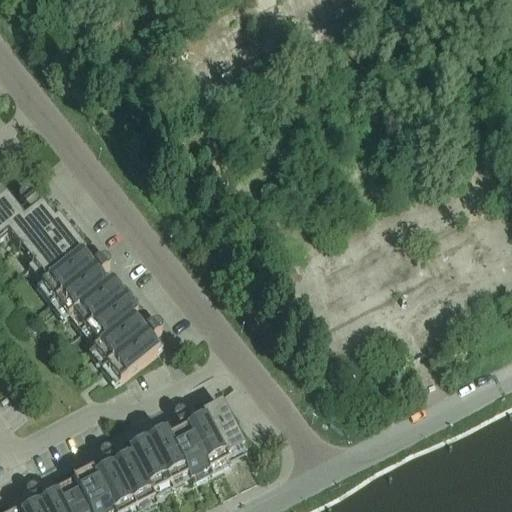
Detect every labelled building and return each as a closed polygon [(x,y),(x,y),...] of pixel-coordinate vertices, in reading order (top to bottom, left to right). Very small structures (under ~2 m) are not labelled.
[(332,173),(339,188),(369,174),(362,159),(332,173)] [(0,245),(7,240),(24,225),(6,202),(0,206),(0,245)] [(44,209),(24,225),(7,240),(46,287),(41,292),(68,326),(74,321),(99,352),(93,357),(120,390),(159,359),(133,327),(137,324),(110,290),(106,293),(80,262),(85,259),(44,209)] [(511,251),(495,263),(505,278),(511,273),(511,251)] [(424,302),(431,339),(485,328),(478,291),(424,302)] [(44,369),(35,377),(60,404),(69,395),(44,369)] [(166,441),(146,451),(169,494),(187,485),(189,490),(228,471),(225,465),(244,455),(222,412),(202,422),(205,428),(169,447),(166,441)] [(151,504),(169,494),(146,451),(127,460),(131,467),(95,485),(92,479),(72,489),(83,511),(147,511),(153,509),(151,504)] [(83,511),(72,489),(54,499),(57,505),(42,511),(83,511)]
